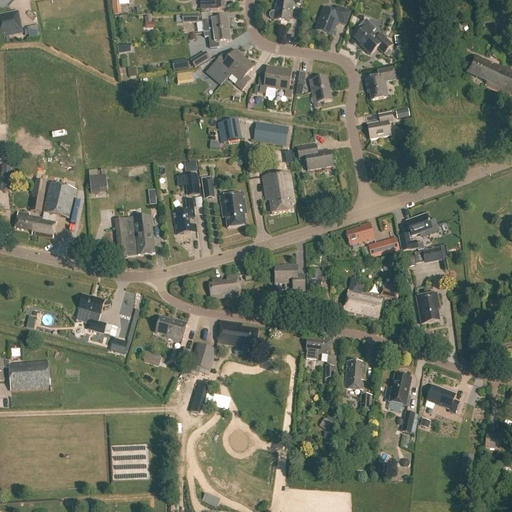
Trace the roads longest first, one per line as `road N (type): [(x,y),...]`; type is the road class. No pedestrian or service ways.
road 1 (residential): [(511,380),(351,333),(188,308),(161,290),(159,274)]
road 2 (residential): [(363,173),(349,120),(349,67),(261,43),(250,0)]
road 3 (tertiary): [(159,274),(361,214)]
road 4 (tertiary): [(0,248),(118,276),(159,274)]
